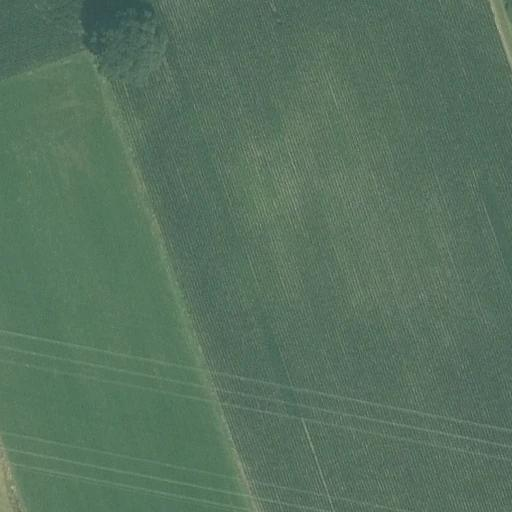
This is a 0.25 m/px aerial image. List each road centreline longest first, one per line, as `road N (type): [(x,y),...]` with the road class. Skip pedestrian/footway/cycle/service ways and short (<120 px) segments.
road 1 (track): [(0,86),(275,0)]
road 2 (track): [(0,314),(65,511)]
